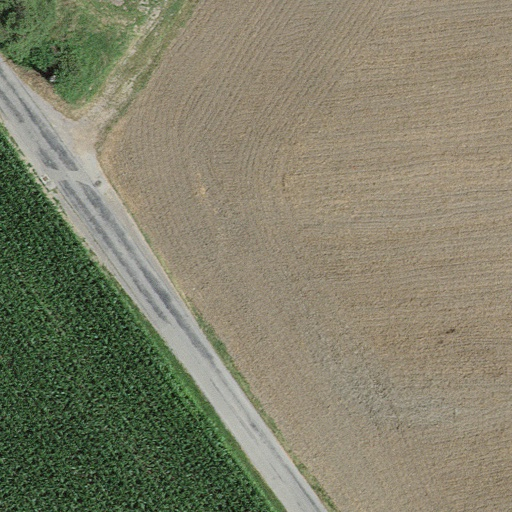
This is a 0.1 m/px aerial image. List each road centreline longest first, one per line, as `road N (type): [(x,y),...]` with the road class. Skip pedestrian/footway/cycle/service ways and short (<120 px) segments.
road 1 (unclassified): [(306,511),(0,89)]
road 2 (track): [(165,0),(53,164)]
